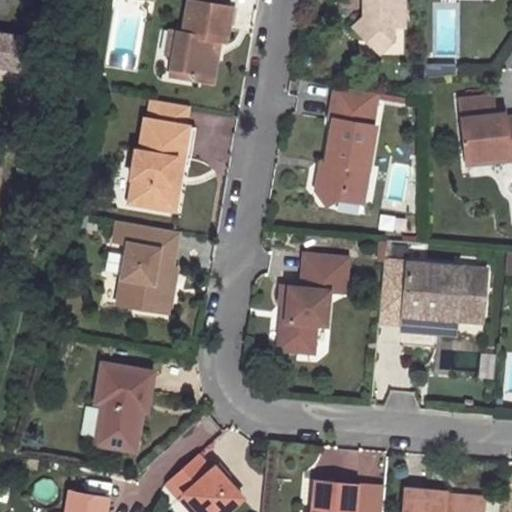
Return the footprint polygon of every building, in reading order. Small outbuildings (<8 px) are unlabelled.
[(190,0),(185,32),(180,31),(176,56),(174,66),(191,69),(197,77),(215,80),(218,59),(214,51),(212,51),(213,44),(220,46),(221,38),(227,39),(233,5),(217,2),(217,0),(190,0)] [(405,0),(367,0),(367,12),(355,24),(370,39),(394,39),(394,24),(406,24),(405,0)] [(180,31),(173,29),(168,55),(176,56),(180,31)] [(0,65),(16,68),(21,37),(0,33),(0,65)] [(383,51),(394,39),(370,39),(377,45),(383,51)] [(218,59),(220,46),(213,44),(212,51),(214,51),(218,59)] [(191,69),(174,66),(173,73),(197,77),(191,69)] [(380,91),(338,84),(333,117),(336,118),(330,154),(329,160),(338,162),(336,171),(328,170),(322,174),(319,190),(328,192),(335,201),(350,190),(350,187),(368,190),(378,124),(375,123),(380,91)] [(511,157),(511,156),(511,114),(508,115),(507,111),(497,112),(496,106),(495,93),(459,98),(466,156),(511,151),(511,157)] [(191,105),(155,99),(151,119),(148,118),(143,150),(139,149),(134,177),(136,178),(132,202),(152,206),(153,201),(170,204),(177,164),(185,165),(186,158),(191,126),(188,125),(191,105)] [(186,158),(193,160),(198,127),(191,126),(186,158)] [(467,162),(511,157),(511,151),(466,156),(467,162)] [(330,154),(324,162),(322,174),(328,170),(336,171),(338,162),(329,160),(330,154)] [(152,206),(177,210),(185,165),(177,164),(170,204),(153,201),(152,206)] [(335,201),(366,201),(368,190),(350,187),(350,190),(335,201)] [(319,190),(330,205),(335,201),(328,192),(319,190)] [(133,221),(119,219),(116,240),(130,242),(133,221)] [(180,229),(133,221),(130,242),(120,303),(167,310),(174,265),(180,229)] [(351,257),(310,254),(307,287),(284,285),(283,304),(286,303),(282,350),(301,351),(301,346),(317,347),(319,324),(330,324),(332,290),(348,291),(351,257)] [(488,268),(386,260),(381,320),(406,322),(407,313),(459,317),(484,320),(488,268)] [(179,266),(174,265),(167,310),(172,311),(179,266)] [(459,317),(407,313),(406,322),(406,328),(457,332),(459,317)] [(157,370),(105,362),(99,402),(106,403),(100,444),(133,449),(136,429),(143,430),(146,408),(141,407),(142,400),(152,401),(157,370)] [(146,408),(151,408),(152,401),(142,400),(141,407),(146,408)] [(133,449),(140,450),(143,430),(136,429),(133,449)] [(215,464),(202,449),(170,476),(184,492),(188,488),(202,504),(208,511),(222,511),(246,492),(219,461),(215,464)] [(355,511),(357,483),(315,479),(312,511),(355,511)] [(448,490),(406,487),(403,511),(484,511),(485,501),(447,497),(448,490)] [(105,511),(108,494),(70,488),(65,511),(105,511)] [(188,488),(184,492),(197,508),(202,504),(188,488)] [(486,493),(448,490),(447,497),(485,501),(486,493)]
